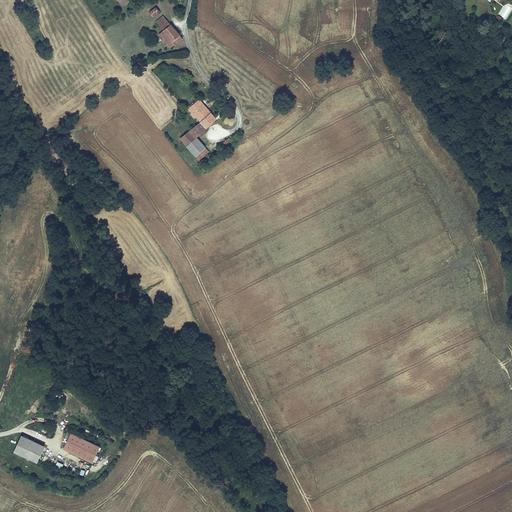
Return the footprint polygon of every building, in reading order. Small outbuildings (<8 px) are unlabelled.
[(150,11),(153,16),(160,10),(157,6),(150,11)] [(156,21),(160,25),(167,19),(163,15),(156,21)] [(184,38),(171,23),(171,24),(167,19),(160,25),(164,30),(159,34),(170,48),(175,44),(176,45),(184,38)] [(200,121),(211,111),(200,98),(188,108),(191,112),(190,113),(194,118),(196,117),(200,121)] [(211,111),(200,121),(180,138),(186,145),(197,136),(218,119),(211,111)] [(206,147),(207,147),(197,136),(186,145),(195,156),(196,156),(206,147)] [(223,143),(226,147),(233,141),(229,137),(223,143)] [(206,147),(196,156),(200,160),(210,152),(206,147)] [(72,432),(64,448),(93,462),(100,446),(72,432)] [(37,462),(45,445),(22,435),(14,452),(37,462)]
